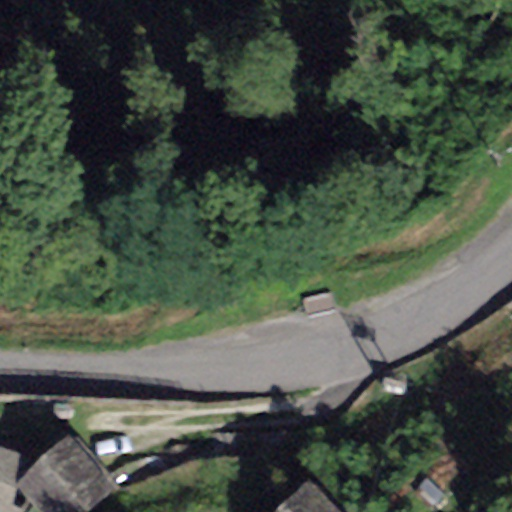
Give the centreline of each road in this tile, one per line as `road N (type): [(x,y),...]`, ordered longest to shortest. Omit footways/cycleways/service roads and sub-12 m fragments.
road 1 (unclassified): [(0,369),(209,378),(266,372),(399,329),(482,284),(511,258)]
road 2 (track): [(349,349),(344,378),(309,409),(126,420)]
